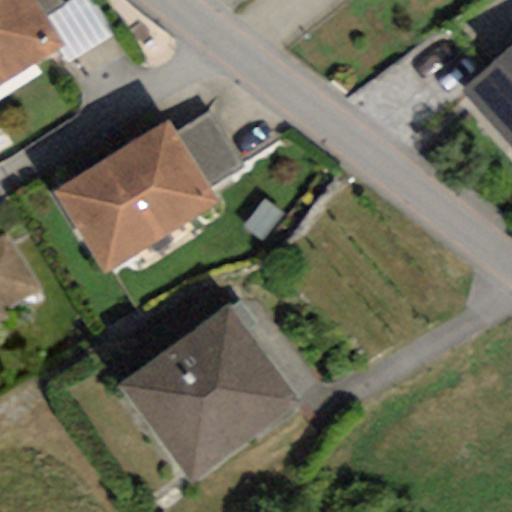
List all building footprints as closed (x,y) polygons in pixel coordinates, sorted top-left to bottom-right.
[(0,0),(0,96),(64,57),(28,0),(0,0)] [(511,55),(461,100),(511,157),(511,55)] [(208,116),(173,138),(209,193),(243,170),(208,116)] [(52,203),(105,283),(219,208),(209,193),(173,138),(167,129),(52,203)] [(5,243),(0,246),(0,329),(43,303),(5,243)] [(232,317),(118,401),(189,496),(303,412),(232,317)]
